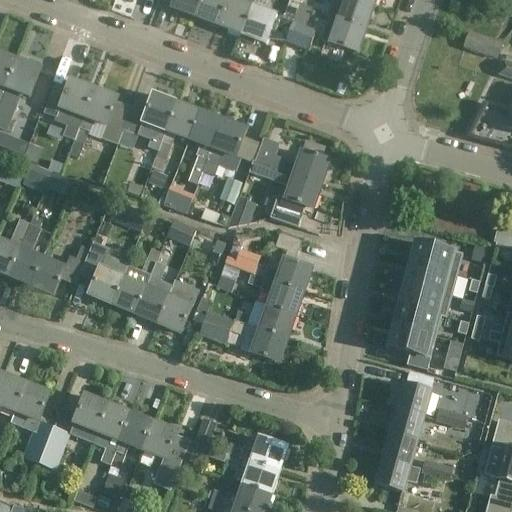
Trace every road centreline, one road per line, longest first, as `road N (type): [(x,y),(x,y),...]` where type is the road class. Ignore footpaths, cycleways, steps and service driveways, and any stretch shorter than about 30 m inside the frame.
road 1 (residential): [(382,133),(31,0)]
road 2 (residential): [(339,425),(0,322)]
road 3 (residential): [(339,425),(382,133)]
road 4 (residential): [(382,133),(425,0)]
road 5 (residential): [(511,173),(382,133)]
